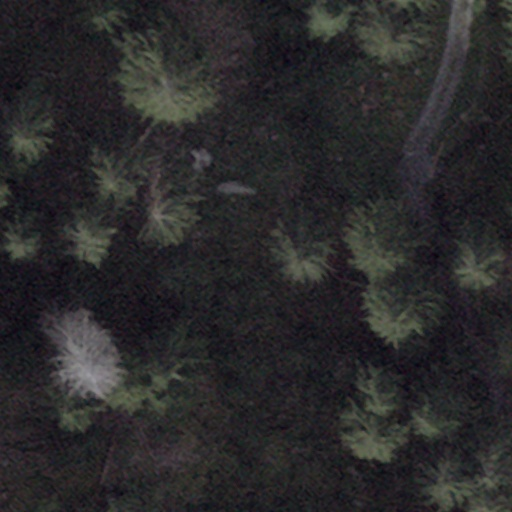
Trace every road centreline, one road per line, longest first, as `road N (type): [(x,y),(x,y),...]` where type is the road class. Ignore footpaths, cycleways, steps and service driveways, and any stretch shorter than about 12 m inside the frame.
road 1 (track): [(463,0),(460,54),(444,107),(429,131),(387,148),(368,142),(341,115),(328,72),(335,0)]
road 2 (track): [(511,411),(387,148)]
